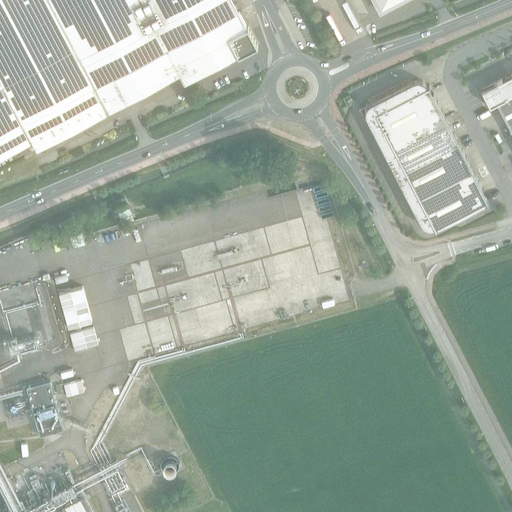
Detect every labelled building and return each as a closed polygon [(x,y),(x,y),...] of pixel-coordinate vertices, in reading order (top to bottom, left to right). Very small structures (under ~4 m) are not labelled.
[(37,149),(109,111),(50,0),(0,0),(0,156),(32,140),(37,149)] [(50,0),(109,111),(180,74),(184,82),(238,54),(238,55),(258,45),(248,26),(247,26),(233,0),(50,0)] [(497,101),(511,130),(511,73),(511,74),(511,73),(504,76),(505,77),(482,89),(490,105),(497,101)] [(412,78),(370,100),(371,101),(369,102),(368,104),(367,105),(366,107),(365,109),(365,111),(365,112),(366,114),(366,116),(365,117),(419,223),(421,222),(422,223),(423,225),(424,226),(426,227),(428,227),(430,228),(432,227),(433,227),(435,226),(436,228),(478,207),(477,205),(487,200),(481,190),(483,189),(433,92),(431,93),(428,86),(430,86),(429,84),(427,85),(426,83),(425,82),(424,81),(422,80),(420,79),(418,79),(416,79),(414,79),(413,80),(412,78)] [(13,152),(16,158),(31,150),(28,145),(13,152)] [(130,206),(125,195),(113,200),(118,211),(130,206)] [(113,200),(108,202),(112,214),(118,212),(118,211),(113,200)] [(50,380),(26,386),(40,436),(64,429),(50,380)] [(76,383),(65,386),(68,398),(79,395),(76,383)] [(64,502),(63,505),(66,511),(93,511),(83,492),(64,502)] [(127,511),(122,502),(116,505),(119,511),(127,511)]
